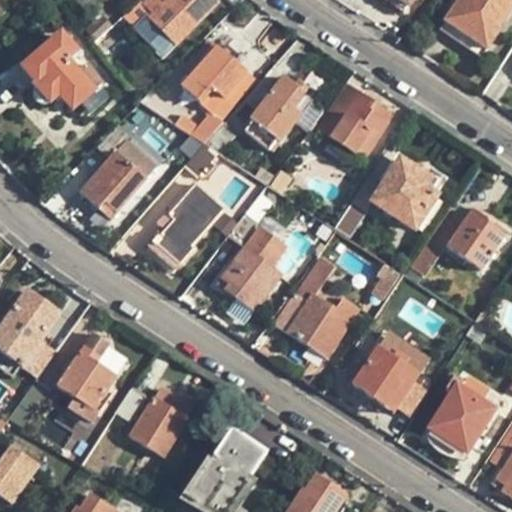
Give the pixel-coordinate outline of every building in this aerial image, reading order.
[(142,30),(169,57),(219,8),(211,0),(151,0),(145,7),(149,11),(141,18),(147,25),(142,30)] [(381,0),(404,18),(418,0),(381,0)] [(441,35),(483,64),(504,34),(500,31),(511,13),(511,3),(506,0),(493,0),(493,1),(491,0),(453,0),(452,2),(460,7),(441,35)] [(104,19),(87,34),(97,45),(114,30),(104,19)] [(23,72),(53,108),(62,101),(74,116),(99,96),(96,93),(104,86),(90,69),(81,76),(72,65),(81,58),(64,38),(23,72)] [(221,107),(232,116),(258,85),(234,65),(239,59),(229,50),(224,56),(214,47),(182,85),(204,103),(213,92),(225,102),(221,107)] [(255,126),(247,136),(270,155),(279,144),(284,148),(298,130),(307,137),(326,113),(308,99),(312,93),(299,83),(295,88),(286,81),(251,123),(255,126)] [(326,146),(351,162),(355,157),(364,163),(394,118),(347,87),(317,132),(330,141),(326,146)] [(205,147),(187,170),(197,182),(204,176),(208,178),(217,169),(214,166),(240,138),(227,125),(213,114),(199,129),(172,108),(168,114),(150,102),(145,109),(205,147)] [(82,194),(114,224),(150,186),(147,183),(154,176),(144,167),(148,163),(129,146),(133,141),(120,129),(98,152),(111,164),(82,194)] [(402,163),(374,205),(417,234),(439,200),(437,199),(448,182),(434,172),(428,180),(402,163)] [(263,166),(256,175),(268,185),(275,176),(263,166)] [(149,251),(178,275),(197,253),(194,250),(227,213),(197,187),(160,229),(168,235),(163,240),(160,238),(149,251)] [(354,205),(338,232),(352,241),(369,214),(354,205)] [(453,213),(414,269),(426,278),(447,248),(484,274),(509,238),(475,214),(469,223),(453,213)] [(247,216),(229,239),(242,249),(259,226),(247,216)] [(245,252),(219,288),(258,316),(283,280),(273,273),(287,253),(261,235),(248,253),(245,252)] [(349,253),(340,265),(370,286),(378,273),(349,253)] [(302,380),(312,387),(362,313),(345,302),(343,295),(327,285),(335,272),(323,264),(299,300),(296,298),(275,328),(307,350),(301,359),(312,366),(302,380)] [(380,284),(372,295),(383,303),(400,279),(386,270),(378,282),(380,284)] [(22,304),(0,333),(0,353),(24,371),(50,335),(32,323),(38,315),(22,304)] [(392,336),(355,390),(397,418),(400,413),(410,420),(433,387),(424,380),(434,365),(392,336)] [(58,390),(94,414),(117,381),(97,368),(103,359),(87,349),(58,390)] [(11,421),(25,430),(52,395),(24,375),(7,398),(12,402),(0,417),(0,420),(8,426),(11,421)] [(460,391),(427,443),(463,465),(503,404),(470,383),(463,393),(460,391)] [(133,392),(116,417),(130,427),(148,401),(133,392)] [(156,403),(132,440),(166,462),(190,425),(156,403)] [(192,428),(186,437),(198,446),(205,437),(192,428)] [(210,467),(184,504),(198,511),(234,511),(249,491),(247,489),(267,458),(234,435),(213,468),(210,467)] [(505,472),(493,491),(511,502),(511,435),(493,464),(505,472)] [(13,449),(0,467),(0,497),(14,509),(42,471),(13,449)] [(297,504),(291,511),(339,511),(346,502),(315,480),(301,504),(297,504)] [(108,511),(91,500),(81,511),(108,511)]
